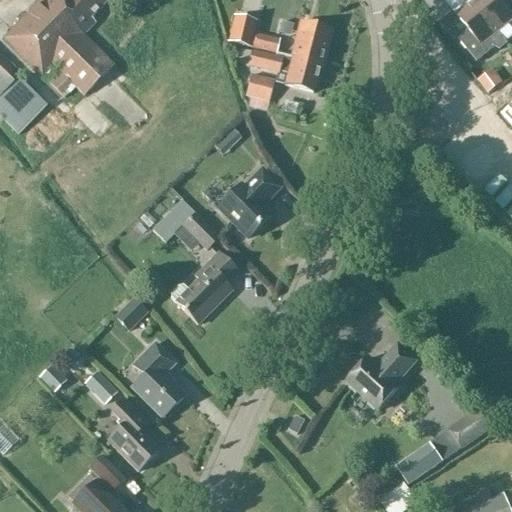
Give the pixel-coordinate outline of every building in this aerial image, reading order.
[(45,0),(5,41),(42,79),(53,68),(61,76),(50,87),(64,101),(75,89),(84,98),(114,68),(83,38),(95,26),(91,21),(111,1),(110,0),(45,0)] [(500,0),(477,0),(474,4),(498,34),(508,26),(511,30),(511,0),(505,0),(502,3),(500,0)] [(508,45),(498,34),(474,4),(456,18),(467,31),(458,39),(478,64),(496,49),(501,51),(508,45)] [(280,42),(254,36),(256,25),(235,20),(229,44),(251,49),(250,51),(277,57),(280,42)] [(300,25),(291,60),(323,68),(323,69),(333,33),(300,25)] [(275,85),(285,87),(285,88),(313,96),(316,86),(318,87),(323,68),(291,60),(277,57),(276,61),(251,55),(241,53),(238,67),(248,69),(277,76),(275,85)] [(0,118),(18,137),(46,107),(18,80),(21,76),(2,57),(0,58),(0,118)] [(503,84),(493,71),(478,82),(488,95),(503,84)] [(251,78),(246,99),(268,105),(274,84),(251,78)] [(279,112),(293,115),(296,103),(281,100),(279,112)] [(511,111),(508,107),(501,113),(511,123),(511,111)] [(280,191),(262,173),(245,192),(241,188),(219,211),(249,241),(271,218),(262,209),(280,191)] [(165,246),(173,237),(190,255),(198,246),(207,255),(221,240),(196,216),(182,203),(152,233),(165,246)] [(200,283),(189,293),(181,285),(169,298),(177,305),(176,306),(198,328),(211,315),(210,314),(217,308),(218,309),(232,294),(228,290),(240,278),(218,256),(196,279),(200,283)] [(114,321),(129,335),(148,316),(134,301),(114,321)] [(144,380),(132,392),(163,422),(185,399),(164,378),(174,367),(154,348),(133,369),(144,380)] [(370,361),(348,385),(380,414),(401,390),(398,386),(417,365),(399,349),(380,370),(370,361)] [(38,381),(53,396),(65,383),(51,369),(38,381)] [(96,374),(84,386),(105,407),(117,395),(96,374)] [(125,428),(108,445),(138,475),(159,454),(136,431),(144,423),(124,403),(111,415),(125,428)] [(482,408),(449,431),(463,452),(496,429),(482,408)] [(0,452),(16,442),(0,419),(0,452)] [(297,436),(303,424),(293,419),(287,431),(297,436)] [(410,485),(443,463),(430,445),(398,467),(410,485)] [(93,474),(66,501),(72,507),(77,511),(123,511),(108,497),(111,493),(112,494),(124,483),(101,460),(90,472),(93,474)] [(510,511),(504,496),(493,500),(488,489),(474,495),(479,507),(466,511),(510,511)]
